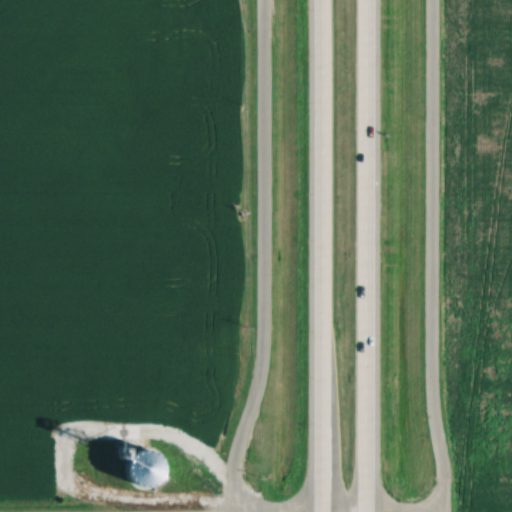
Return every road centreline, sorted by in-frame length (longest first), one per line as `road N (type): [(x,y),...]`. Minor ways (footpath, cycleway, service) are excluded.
road 1 (trunk): [(363,511),(365,0)]
road 2 (trunk): [(314,0),(314,511)]
